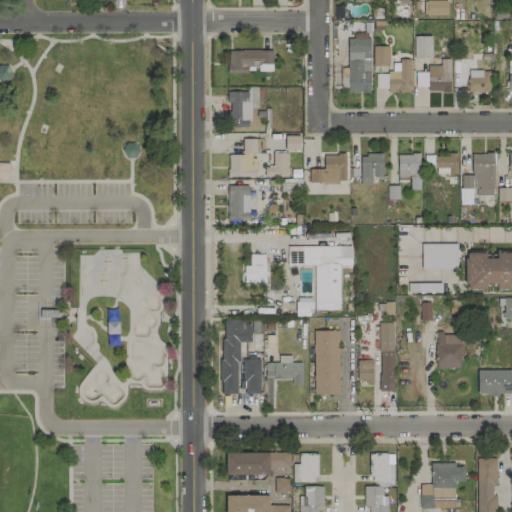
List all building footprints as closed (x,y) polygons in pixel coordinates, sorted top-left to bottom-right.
[(447,15),(446,0),(425,1),(426,15),(447,15)] [(413,58),(431,59),(431,36),(413,36),(413,58)] [(370,92),(369,39),(346,39),(348,92),(370,92)] [(388,66),(388,46),(372,46),(372,66),(388,66)] [(272,71),(271,50),(226,50),(227,73),(247,73),(247,67),(257,67),(257,71),(272,71)] [(409,93),(410,59),(399,59),(399,72),(388,71),(388,93),(409,93)] [(449,59),(439,59),(439,65),(427,66),(428,91),(449,91),(449,59)] [(0,80),(10,79),(8,65),(0,66),(0,80)] [(468,92),(489,93),(490,71),(468,71),(468,92)] [(415,86),(427,86),(427,72),(415,72),(415,86)] [(375,88),(387,89),(387,74),(376,74),(375,88)] [(228,92),(228,127),(249,127),(249,108),(257,108),(257,87),(248,87),(248,92),(228,92)] [(299,136),(285,136),(285,149),(298,149),(299,136)] [(264,153),(263,138),(242,139),(242,154),(264,153)] [(139,153),(133,141),(120,147),(126,159),(139,153)] [(264,177),(287,176),(286,153),(271,153),(271,167),(264,167),(264,177)] [(473,196),(493,195),(492,153),(471,154),(471,175),(459,175),(460,204),(473,204),(473,196)] [(345,154),(322,154),(323,169),(309,169),(309,183),(345,183),(345,154)] [(382,154),(359,154),(360,184),(371,184),(371,177),(382,177),(382,154)] [(419,154),(397,154),(397,178),(409,178),(409,190),(419,190),(419,154)] [(228,155),(227,177),(255,178),(256,156),(228,155)] [(425,155),(425,174),(456,173),(456,155),(425,155)] [(9,163),(0,162),(0,180),(8,181),(9,163)] [(227,220),(248,220),(248,185),(227,185),(227,220)] [(421,244),(421,269),(457,269),(456,244),(421,244)] [(338,310),(339,266),(350,266),(350,246),(287,246),(287,266),(314,266),(314,310),(338,310)] [(465,290),(485,289),(485,284),(495,284),(496,290),(511,289),(511,251),(495,253),(495,258),(485,258),(484,251),(464,252),(465,290)] [(243,282),(265,283),(266,256),(249,255),(249,265),(244,265),(243,282)] [(511,297),(503,298),(503,319),(511,319),(511,297)] [(295,316),(312,316),(311,298),(295,298),(295,316)] [(430,303),(421,302),(420,320),(429,320),(430,303)] [(237,393),(237,342),(250,342),(250,321),(220,321),(220,393),(237,393)] [(392,322),(378,323),(379,392),(394,391),(392,322)] [(338,394),(338,331),(313,331),(313,395),(338,394)] [(460,334),(435,333),(435,368),(459,368),(460,334)] [(301,385),(301,363),(290,363),(290,355),(278,355),(278,363),(265,363),(265,378),(292,378),(292,385),(301,385)] [(259,359),(243,359),(242,394),(259,394),(259,359)] [(372,382),(372,359),(356,360),(357,382),(372,382)] [(511,370),(477,370),(476,394),(511,394),(511,370)] [(225,475),(267,474),(267,452),(225,452),(225,475)] [(288,453),(268,452),(268,468),(288,468),(288,453)] [(386,453),(369,454),(369,483),(393,483),(393,463),(386,463),(386,453)] [(292,482),(316,482),(316,454),(298,454),(298,464),(292,464),(292,482)] [(496,487),(495,459),(476,459),(476,511),(495,511),(495,487),(496,487)] [(420,508),(458,507),(458,499),(454,499),(454,481),(464,481),(464,466),(454,466),(454,463),(430,463),(430,484),(419,485),(420,508)] [(289,492),(289,479),(275,478),(275,492),(289,492)] [(322,486),(301,486),(300,511),(316,511),(317,507),(322,507),(322,486)] [(225,496),(224,511),(287,511),(288,505),(268,505),(268,495),(225,496)]
